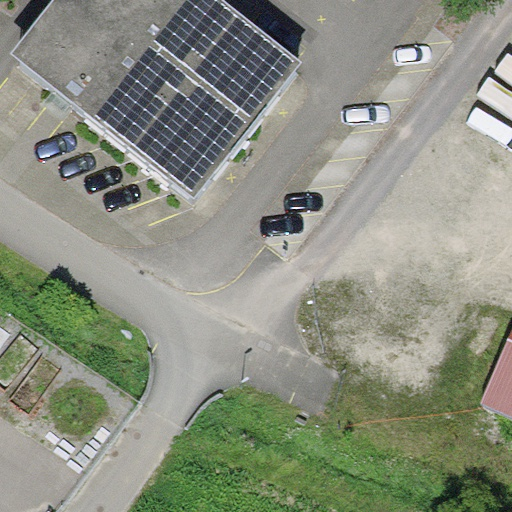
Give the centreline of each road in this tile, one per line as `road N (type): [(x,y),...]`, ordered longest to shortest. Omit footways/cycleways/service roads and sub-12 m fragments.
road 1 (residential): [(0,207),(251,365)]
road 2 (track): [(251,365),(475,493),(511,504)]
